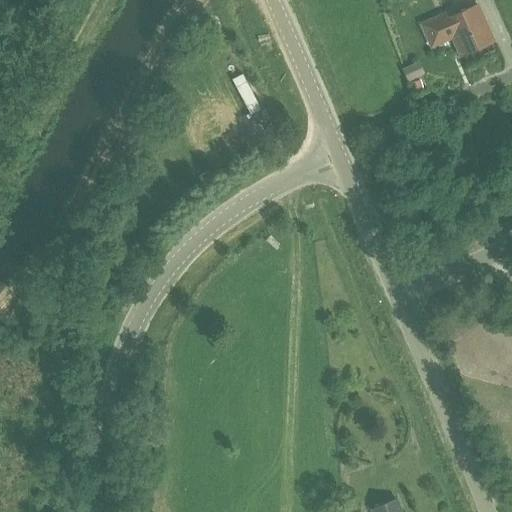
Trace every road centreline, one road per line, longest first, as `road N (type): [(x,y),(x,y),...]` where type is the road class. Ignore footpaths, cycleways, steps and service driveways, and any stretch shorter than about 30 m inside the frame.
road 1 (tertiary): [(100,511),(117,372),(154,294),(213,230),(340,159)]
road 2 (unclassified): [(486,511),(397,294)]
road 3 (tertiary): [(340,159),(272,0)]
road 4 (unclassified): [(397,294),(340,159)]
road 5 (unclassified): [(397,294),(511,245)]
